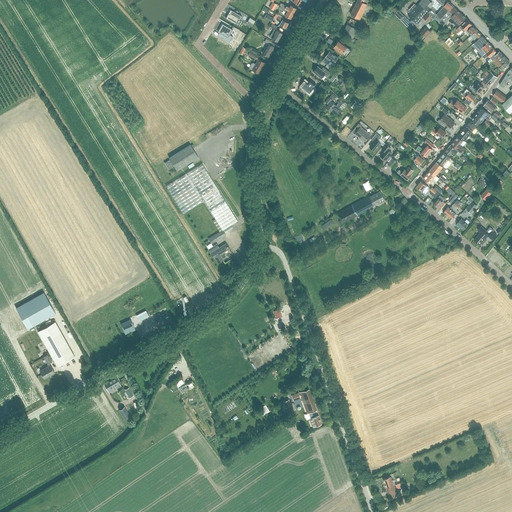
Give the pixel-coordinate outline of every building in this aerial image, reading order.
[(244,0),(235,0),(234,4),(245,10),(249,3),(244,0)] [(357,0),(350,14),(360,19),(368,4),(369,0),(357,0)] [(439,11),(447,1),(446,0),(421,0),(417,6),(414,4),(409,10),(411,12),(408,15),(417,24),(423,17),(433,6),(439,11)] [(454,14),(457,10),(447,1),(439,11),(433,6),(423,17),(427,21),(431,16),(433,18),(434,17),(443,25),(448,20),(454,14)] [(283,3),(281,6),(294,14),(297,8),(292,5),(290,7),(283,3)] [(294,14),(281,6),(280,8),(287,12),(286,15),(291,19),(294,14)] [(228,13),(225,18),(238,26),(241,21),(240,20),(242,16),(230,9),(228,13)] [(398,10),(394,14),(409,29),(413,25),(398,10)] [(466,17),(457,10),(454,14),(448,20),(452,23),(455,20),(459,24),(463,20),(466,17)] [(277,20),(281,22),(280,25),(286,28),(289,23),(278,17),(277,20)] [(464,32),(472,24),(467,19),(456,29),(459,32),(462,30),(464,32)] [(222,23),(218,31),(224,35),(222,38),(229,42),(233,36),(230,34),(233,29),(222,23)] [(277,26),(272,23),(271,26),(275,29),(270,37),(278,41),(283,33),(276,29),(277,26)] [(348,24),(343,33),(352,38),(357,29),(348,24)] [(471,35),(477,30),(472,25),(467,30),(471,35)] [(425,27),(421,33),(425,36),(425,37),(430,31),(425,27)] [(477,30),(471,35),(475,40),(481,35),(477,30)] [(237,45),(240,47),(246,37),(243,35),(237,45)] [(485,39),(482,36),(474,42),(479,47),(477,49),(482,56),(492,47),(485,39)] [(226,45),(215,39),(212,44),(211,43),(208,47),(214,51),(215,50),(219,52),(222,49),(223,50),(226,45)] [(265,42),(268,44),(262,53),(269,57),(275,47),(270,45),(272,42),(266,39),(265,42)] [(338,40),(333,47),(345,56),(350,50),(338,40)] [(490,57),(496,51),(492,47),(482,56),(484,58),(488,55),(490,57)] [(257,60),(259,56),(251,51),(250,52),(246,49),(245,52),(249,54),(248,55),(257,60)] [(338,58),(330,51),(323,61),(327,65),(331,61),(334,63),(338,58)] [(497,52),(491,58),(493,60),(495,58),(501,65),(502,65),(507,59),(500,51),(498,53),(497,52)] [(259,59),(256,64),(253,63),(252,64),(250,67),(250,69),(252,70),(259,74),(266,63),(259,59)] [(502,65),(499,68),(502,70),(504,69),(503,68),(510,61),(507,59),(502,65)] [(318,66),(313,72),(321,78),(324,75),(327,77),(330,72),(326,69),(324,71),(318,66)] [(511,67),(509,71),(506,74),(499,85),(503,87),(509,77),(511,80),(511,87),(510,90),(511,92),(511,67)] [(491,71),(489,73),(487,70),(484,73),(487,76),(492,81),(497,76),(491,71)] [(489,85),(492,81),(487,76),(484,73),(482,76),(484,78),(483,80),(481,82),(486,86),(487,84),(489,85)] [(314,88),(313,87),(316,84),(310,80),(308,83),(306,81),(302,87),(301,86),(298,89),(304,94),(307,91),(309,93),(314,88)] [(473,84),(470,88),(473,91),(475,89),(479,92),(484,87),(479,83),(475,87),(473,84)] [(506,98),(496,90),(493,95),(503,103),(506,98)] [(462,94),(466,98),(464,101),(469,105),(476,96),(469,91),(467,94),(464,91),(462,94)] [(511,94),(508,99),(502,104),(511,115),(511,114),(511,94)] [(466,107),(460,102),(457,99),(455,102),(452,100),(449,103),(456,110),(457,109),(462,112),(466,107)] [(331,102),(326,108),(330,112),(331,111),(337,115),(341,110),(339,109),(341,105),(344,102),(341,100),(339,103),(336,106),(331,102)] [(497,108),(488,100),(484,105),(487,108),(491,111),(493,109),(495,111),(497,108)] [(491,115),(482,107),(477,113),(484,118),(486,116),(489,117),(491,115)] [(479,125),(484,118),(477,113),(472,119),(479,125)] [(439,119),(437,121),(442,125),(444,123),(450,128),(451,127),(452,127),(454,125),(453,124),(455,122),(444,114),(440,120),(439,119)] [(481,130),(470,121),(466,126),(472,132),(475,129),(479,133),(479,132),(485,137),(486,136),(488,134),(482,129),(481,130)] [(359,123),(352,131),(355,133),(355,134),(360,138),(360,137),(365,141),(370,135),(361,127),(362,126),(359,123)] [(429,129),(435,134),(436,133),(441,138),(446,133),(439,127),(437,131),(432,127),(429,129)] [(471,132),(465,127),(458,135),(464,141),(467,137),(468,138),(469,137),(468,136),(471,132)] [(373,141),(370,146),(375,151),(381,143),(378,141),(381,137),(376,133),(371,139),(373,141)] [(463,141),(458,137),(451,144),(458,149),(458,148),(462,152),(465,149),(460,144),(463,141)] [(424,142),(427,144),(423,149),(419,145),(417,148),(421,151),(427,157),(433,149),(432,148),(434,144),(427,138),(424,142)] [(384,150),(380,155),(386,160),(392,152),(389,150),(391,147),(386,143),(382,148),(384,150)] [(190,144),(169,157),(177,170),(198,157),(190,144)] [(455,148),(451,145),(445,151),(450,155),(452,153),(455,155),(458,151),(455,148)] [(397,159),(401,154),(396,150),(392,154),(397,159)] [(450,158),(444,152),(437,161),(443,166),(450,158)] [(414,156),(412,158),(420,165),(424,160),(418,155),(416,153),(414,156)] [(397,162),(393,158),(388,164),(393,168),(397,162)] [(169,160),(165,162),(169,169),(173,166),(169,160)] [(442,167),(436,162),(430,170),(436,175),(442,167)] [(202,163),(166,185),(184,214),(203,201),(221,231),(208,239),(212,243),(225,235),(222,230),(223,229),(225,232),(233,227),(231,225),(237,220),(202,163)] [(399,170),(398,172),(407,180),(409,177),(410,177),(411,176),(411,175),(410,174),(413,170),(409,166),(406,170),(405,169),(403,172),(399,170)] [(429,183),(436,175),(430,170),(423,178),(429,183)] [(429,187),(421,181),(417,186),(421,189),(420,190),(423,193),(429,187)] [(488,187),(480,196),(485,200),(493,191),(488,187)] [(497,190),(494,193),(501,200),(504,197),(497,190)] [(370,196),(338,214),(343,224),(368,210),(368,209),(375,205),(375,206),(386,200),(380,191),(370,197),(370,196)] [(451,203),(458,196),(455,193),(448,201),(451,203)] [(439,196),(433,203),(440,209),(446,203),(443,201),(444,199),(442,197),(440,195),(439,196)] [(448,206),(443,212),(447,216),(454,208),(456,206),(458,203),(456,201),(453,204),(451,206),(452,207),(450,208),(448,206)] [(477,205),(473,202),(467,210),(471,213),(477,205)] [(454,208),(447,216),(452,219),(457,213),(459,211),(456,209),(457,208),(458,208),(460,205),(458,203),(456,206),(454,208)] [(461,218),(456,224),(463,230),(468,224),(461,218)] [(497,234),(492,230),(493,230),(490,227),(487,230),(481,225),(477,229),(480,232),(474,239),(480,244),(488,235),(492,239),(497,234)] [(226,243),(219,247),(216,244),(208,249),(214,258),(215,258),(218,263),(223,260),(220,254),(229,249),(226,243)] [(44,292),(16,308),(28,329),(56,313),(44,292)] [(135,312),(138,319),(148,314),(145,308),(135,312)] [(135,329),(130,319),(121,323),(125,334),(135,329)] [(56,321),(38,331),(57,365),(75,356),(56,321)] [(48,354),(44,356),(48,363),(52,360),(48,354)] [(50,364),(40,370),(44,378),(55,372),(50,364)] [(116,386),(118,389),(121,387),(116,378),(104,385),(108,391),(116,386)] [(183,381),(178,385),(181,390),(186,386),(183,381)] [(129,387),(125,389),(129,397),(133,395),(129,387)] [(307,416),(308,416),(313,430),(322,427),(319,418),(314,420),(312,414),(317,412),(308,389),(299,392),(307,416)] [(294,410),(289,400),(285,402),(289,412),(294,410)] [(125,407),(119,411),(124,419),(130,416),(125,407)] [(391,476),(383,479),(390,498),(398,495),(395,484),(394,485),(391,476)]
